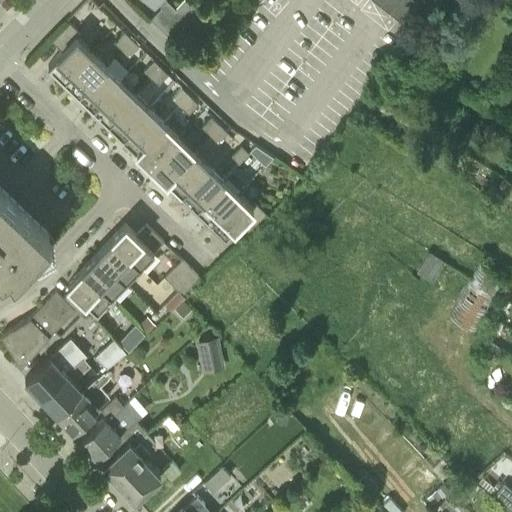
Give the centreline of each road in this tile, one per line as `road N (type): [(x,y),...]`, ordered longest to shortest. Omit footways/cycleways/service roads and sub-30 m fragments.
road 1 (residential): [(123,185),(0,64)]
road 2 (residential): [(0,302),(61,253),(123,185)]
road 3 (residential): [(90,511),(0,414)]
